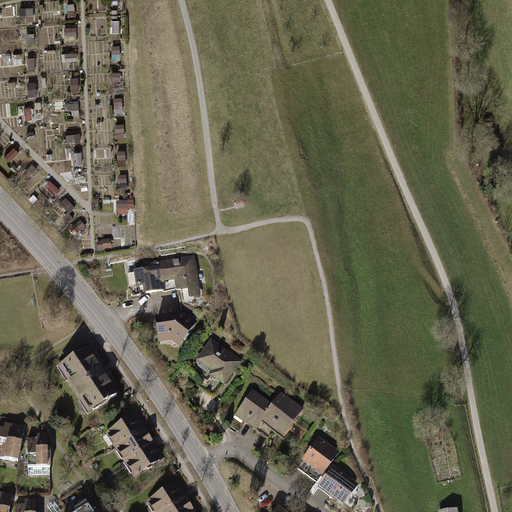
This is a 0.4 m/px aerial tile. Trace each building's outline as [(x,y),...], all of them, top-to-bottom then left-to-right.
[(75,0),(66,1),(66,13),(76,13),(75,0)] [(76,25),(67,25),(67,38),(76,38),(76,25)] [(121,41),(113,42),(114,56),(122,55),(121,41)] [(123,95),(114,96),(115,110),(124,110),(123,95)] [(72,115),(79,115),(79,101),(66,102),(66,111),(71,111),(72,115)] [(31,105),(24,106),(26,119),(33,117),(31,105)] [(124,121),(116,122),(117,136),(125,135),(124,121)] [(33,129),(25,131),(26,139),(34,138),(33,129)] [(80,132),(66,133),(66,140),(80,140),(80,132)] [(19,151),(14,146),(4,155),(9,160),(19,151)] [(125,148),(118,148),(118,162),(126,162),(125,148)] [(82,149),(72,150),(73,161),(82,160),(82,149)] [(38,171),(32,165),(26,171),(31,177),(38,171)] [(128,174),(119,174),(119,189),(128,188),(128,174)] [(60,190),(51,180),(44,186),(54,196),(60,190)] [(75,206),(66,197),(59,203),(68,212),(75,206)] [(130,199),(118,199),(118,212),(130,212),(130,199)] [(86,225),(81,219),(73,227),(78,232),(86,225)] [(98,240),(98,247),(111,246),(111,239),(98,240)] [(190,297),(201,296),(195,258),(161,263),(164,285),(175,283),(177,292),(189,290),(190,297)] [(134,272),(137,289),(144,288),(145,296),(165,293),(164,285),(161,263),(155,264),(150,270),(134,272)] [(178,312),(157,315),(161,340),(173,338),(180,343),(198,319),(190,313),(178,312)] [(209,374),(223,384),(241,360),(211,338),(195,359),(211,370),(209,374)] [(89,344),(55,365),(86,416),(120,394),(89,344)] [(272,406),(252,392),(235,417),(254,431),(262,420),(272,406)] [(262,420),(284,436),(304,409),(281,393),(272,406),(262,420)] [(144,427),(134,411),(101,431),(132,481),(165,460),(156,446),(151,437),(144,427)] [(23,425),(2,421),(0,430),(0,456),(16,460),(23,425)] [(47,434),(26,434),(26,470),(47,470),(47,434)] [(302,462),(323,476),(340,452),(319,438),(302,462)] [(319,487),(345,506),(360,485),(334,466),(319,487)] [(186,495),(176,480),(144,502),(150,511),(197,511),(196,510),(192,503),(186,495)] [(9,511),(13,494),(0,491),(0,511),(9,511)] [(36,511),(37,499),(15,499),(14,511),(36,511)] [(92,511),(85,501),(68,511),(92,511)]
